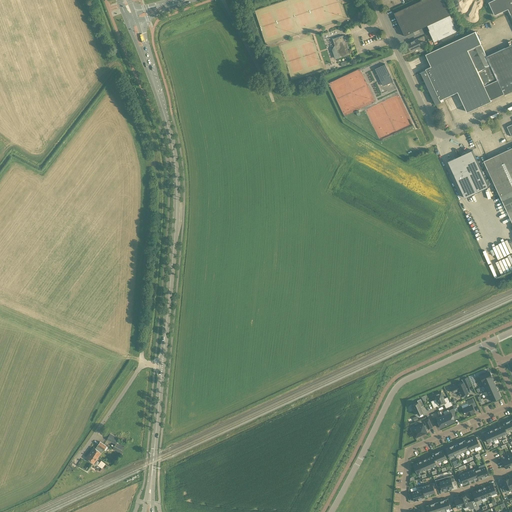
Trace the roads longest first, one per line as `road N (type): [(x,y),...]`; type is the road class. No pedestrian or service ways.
road 1 (primary): [(162,364),(176,196),(163,113)]
road 2 (tertiary): [(489,341),(392,393),(331,511)]
road 3 (unclassified): [(373,0),(437,133),(511,105)]
road 4 (residential): [(511,403),(411,448),(401,508)]
road 5 (unclassified): [(72,466),(141,363)]
road 6 (primary): [(150,485),(162,364)]
